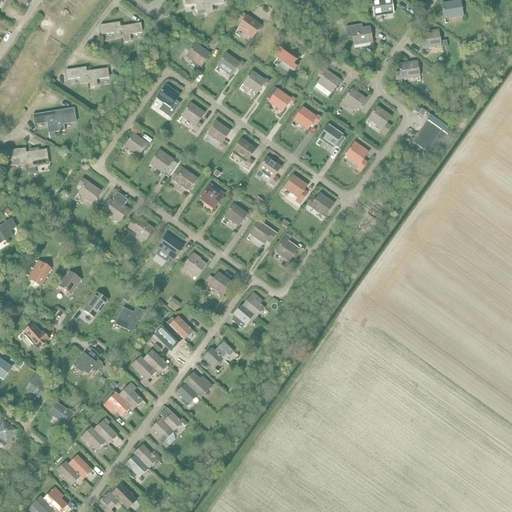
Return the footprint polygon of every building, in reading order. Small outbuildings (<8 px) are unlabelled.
[(198,11),(206,10),(205,5),(203,5),(202,0),(183,0),(185,7),(197,5),(198,11)] [(205,5),(206,10),(206,14),(213,13),(212,6),(224,4),(223,0),(202,0),(203,5),(205,5)] [(390,0),(387,0),(371,2),(373,18),(393,15),(390,0)] [(460,2),(441,5),(443,21),(462,18),(460,2)] [(354,10),(349,6),(345,10),(349,14),(354,10)] [(242,23),(237,30),(251,39),(260,27),(243,15),(239,20),(242,23)] [(115,41),(123,40),(122,34),(121,34),(120,29),(120,24),(100,27),(101,36),(114,34),(115,41)] [(141,26),(120,29),(121,34),(122,34),(123,40),(124,44),(130,43),(129,36),(142,34),(141,26)] [(347,39),(352,38),(353,46),(353,45),(371,42),(371,44),(372,44),(370,28),(362,29),(361,26),(345,28),(347,39)] [(439,31),(420,34),(422,50),(435,48),(435,50),(441,49),(441,48),(440,42),(439,31)] [(280,55),(278,58),(295,71),(299,64),(296,62),(300,55),(287,46),(283,43),(276,52),(280,55)] [(194,45),(185,58),(200,69),(209,56),(194,45)] [(241,62),(239,65),(225,56),(217,68),(231,77),(236,69),(240,72),(245,65),(241,62)] [(399,73),(394,74),(395,82),(420,78),(417,63),(398,66),(399,73)] [(322,68),(317,76),(321,79),(317,84),(331,94),(340,81),(322,68)] [(89,85),(87,73),(86,73),(85,69),(67,72),(68,81),(80,79),(81,86),(89,85)] [(107,70),(87,73),(89,85),(90,85),(90,88),(97,87),(96,80),(108,79),(107,70)] [(251,73),(243,86),(257,96),(263,87),(266,89),(270,82),(267,80),(265,83),(251,73)] [(165,87),(156,99),(164,104),(159,111),(169,119),(178,106),(174,103),(175,102),(179,97),(178,96),(165,87)] [(351,89),(339,106),(345,111),(348,106),(356,112),(365,99),(351,89)] [(277,91),(268,104),(282,113),(288,105),(291,107),(296,101),(292,98),(290,101),(277,91)] [(190,104),(181,117),(195,127),(192,131),(196,134),(202,126),(198,123),(204,114),(190,104)] [(377,108),(368,120),(381,130),(379,134),(384,138),(391,127),(386,124),(391,117),(377,108)] [(318,116),(316,119),(302,109),(293,121),(307,131),(313,123),(317,125),(321,118),(318,116)] [(74,110),(53,113),(53,117),(54,121),(56,121),(56,123),(57,129),(58,133),(64,132),(63,125),(76,123),(74,110)] [(53,113),(33,116),(35,125),(46,123),(48,134),(58,133),(57,129),(56,123),(56,121),(54,121),(53,117),(53,113)] [(448,135),(442,131),(427,121),(412,143),(433,157),(438,150),(448,135)] [(216,123),(207,135),(220,144),(218,148),(223,151),(228,145),(223,141),(230,132),(216,123)] [(342,136),(341,137),(328,127),(319,139),(333,149),(337,142),(341,145),(345,139),(342,136)] [(124,141),(118,149),(123,152),(126,148),(139,157),(147,145),(133,135),(127,143),(124,141)] [(242,141),(233,153),(246,163),(244,166),(250,169),(254,163),(249,160),(255,151),(242,141)] [(353,144),(345,157),(358,167),(355,172),(360,175),(368,163),(363,160),(368,154),(353,144)] [(25,150),(6,153),(8,167),(20,165),(20,166),(28,165),(29,165),(28,159),(26,160),(25,154),(25,150)] [(25,154),(26,160),(28,159),(29,165),(28,165),(29,167),(30,173),(36,172),(35,168),(36,168),(35,167),(48,165),(46,151),(38,152),(38,151),(30,152),(30,154),(25,154)] [(159,151),(150,165),(164,175),(164,173),(169,177),(177,165),(172,162),(173,161),(159,151)] [(267,159),(259,171),(272,180),(269,185),(273,188),(279,180),(275,177),(281,168),(267,159)] [(180,167),(170,181),(174,183),(175,183),(189,192),(197,180),(184,171),(184,170),(180,167)] [(293,177),(284,189),(297,199),(295,203),(300,206),(305,198),(301,195),(307,187),(293,177)] [(82,179),(78,186),(82,189),(78,195),(92,205),(101,192),(87,182),(82,179)] [(209,188),(200,200),(214,210),(222,197),(223,198),(225,195),(210,185),(208,188),(209,188)] [(230,201),(235,195),(230,192),(226,198),(230,201)] [(108,199),(101,211),(105,214),(106,213),(119,223),(128,212),(123,208),(128,201),(117,194),(112,200),(114,201),(113,202),(109,200),(108,199)] [(240,199),(235,195),(232,200),(237,204),(240,199)] [(311,198),(306,206),(310,209),(311,208),(325,218),(334,205),(319,195),(315,201),(311,198)] [(233,205),(225,218),(239,227),(245,218),(248,220),(253,214),(249,211),(247,215),(233,205)] [(134,218),(127,229),(131,232),(132,232),(146,241),(153,230),(139,220),(139,221),(134,218)] [(0,243),(12,236),(10,233),(17,228),(11,220),(0,226),(0,243)] [(286,229),(289,225),(284,221),(281,225),(286,229)] [(259,223),(250,235),(263,245),(266,242),(270,245),(276,235),(273,232),(272,233),(259,223)] [(38,246),(43,237),(39,235),(34,244),(38,246)] [(167,236),(158,249),(174,261),(183,248),(167,236)] [(284,240),(275,253),(288,263),(297,250),(287,243),(291,239),(286,236),(283,240),(284,240)] [(72,245),(67,242),(60,250),(65,254),(72,245)] [(75,257),(73,260),(79,264),(83,258),(77,254),(75,257)] [(184,275),(187,271),(197,278),(205,267),(191,257),(180,272),(184,275)] [(38,262),(27,280),(41,288),(51,270),(38,262)] [(69,274),(60,286),(71,295),(81,281),(77,278),(76,279),(69,274)] [(209,278),(204,284),(209,287),(208,288),(222,298),(231,285),(217,275),(213,281),(209,278)] [(155,286),(151,293),(156,296),(161,289),(155,286)] [(242,307),(253,316),(256,319),(264,310),(260,307),(264,302),(253,293),(242,307)] [(96,294),(84,311),(94,319),(98,315),(107,302),(96,294)] [(122,298),(128,302),(131,298),(125,294),(122,298)] [(167,307),(175,313),(181,305),(173,299),(167,307)] [(241,330),(253,316),(242,307),(234,316),(230,321),(241,330)] [(140,323),(144,313),(136,309),(134,315),(123,309),(116,323),(123,327),(122,329),(132,334),(138,322),(140,323)] [(162,310),(158,315),(163,319),(167,315),(162,310)] [(172,318),(167,324),(181,338),(184,341),(193,333),(178,318),(174,321),(172,318)] [(167,324),(157,333),(160,336),(158,339),(169,351),(181,338),(167,324)] [(33,325),(23,334),(37,350),(44,344),(44,345),(49,341),(44,335),(43,337),(33,325)] [(214,352),(222,359),(225,362),(234,353),(223,343),(214,352)] [(161,350),(156,345),(153,348),(158,353),(161,350)] [(222,359),(214,352),(211,349),(202,358),(211,366),(208,369),(214,376),(217,372),(213,368),(222,359)] [(152,353),(143,362),(154,373),(158,377),(159,376),(167,367),(151,352),(152,353)] [(84,355),(76,366),(89,375),(92,371),(95,374),(98,371),(102,366),(102,365),(98,362),(96,364),(84,355)] [(139,358),(130,368),(143,380),(140,383),(145,389),(149,385),(146,382),(154,373),(143,362),(139,358)] [(0,360),(0,378),(3,380),(11,369),(0,360)] [(20,362),(17,367),(23,371),(26,366),(20,362)] [(37,374),(26,389),(38,399),(46,388),(43,386),(46,381),(37,374)] [(186,385),(196,395),(199,398),(206,390),(209,392),(213,387),(205,380),(202,383),(194,374),(193,375),(185,383),(184,383),(186,385)] [(113,382),(108,387),(113,391),(117,386),(113,382)] [(186,385),(177,394),(183,400),(181,403),(187,409),(189,406),(187,404),(196,395),(186,385)] [(119,396),(130,408),(133,411),(142,402),(128,387),(119,396)] [(234,390),(229,395),(233,398),(237,393),(234,390)] [(130,408),(119,396),(116,393),(106,403),(111,407),(121,417),(130,408)] [(57,404),(49,416),(53,419),(54,417),(61,422),(60,424),(65,428),(75,414),(68,410),(67,412),(57,404)] [(76,410),(81,413),(84,409),(83,408),(84,406),(81,404),(80,406),(79,405),(76,410)] [(162,418),(159,421),(173,434),(182,424),(185,427),(188,425),(182,419),(179,421),(167,409),(160,416),(162,418)] [(159,421),(151,430),(158,436),(155,439),(162,445),(173,434),(159,421)] [(103,422),(93,431),(106,443),(108,446),(117,437),(107,427),(108,427),(107,426),(103,422)] [(0,444),(4,447),(15,432),(3,423),(2,424),(0,423),(0,444)] [(106,443),(93,431),(91,428),(82,438),(96,452),(106,443)] [(134,455),(133,455),(135,457),(148,470),(157,461),(151,455),(142,446),(134,455)] [(160,457),(154,452),(151,455),(157,461),(160,457)] [(77,456),(68,466),(80,478),(83,481),(92,472),(77,456)] [(135,457),(126,466),(131,471),(127,475),(133,480),(136,476),(139,479),(148,470),(135,457)] [(214,463),(208,458),(204,462),(210,467),(214,463)] [(32,463),(28,468),(34,474),(38,469),(32,463)] [(65,463),(56,472),(71,487),(80,478),(68,466),(65,463)] [(8,469),(1,473),(5,478),(11,474),(8,469)] [(112,489),(109,492),(119,502),(126,509),(135,500),(121,486),(115,492),(112,489)] [(55,489),(43,501),(54,511),(61,511),(67,506),(61,500),(63,497),(55,489)] [(119,502),(109,492),(101,501),(109,510),(106,511),(111,511),(110,511),(119,502)] [(54,511),(43,501),(40,498),(31,507),(35,511),(54,511)]
